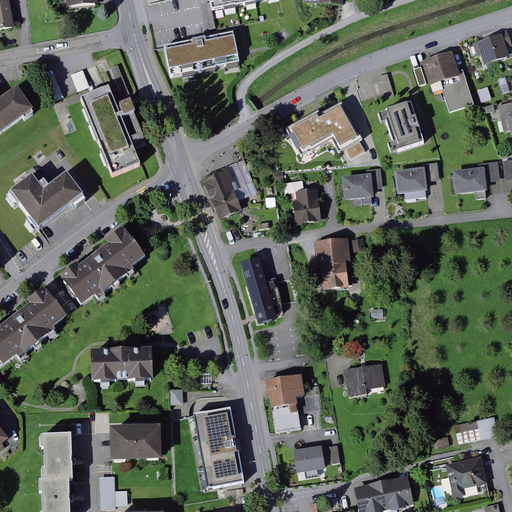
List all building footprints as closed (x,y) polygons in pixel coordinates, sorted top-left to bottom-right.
[(0,0),(0,31),(13,30),(11,0),(0,0)] [(99,0),(61,0),(63,0),(68,0),(70,8),(100,4),(99,0)] [(279,0),(204,0),(208,14),(279,0)] [(511,55),(511,51),(505,33),(480,43),(488,64),(511,55)] [(234,38),(165,50),(170,78),(239,64),(234,38)] [(458,72),(452,54),(424,63),(433,92),(443,88),(450,112),(473,104),(463,71),(458,72)] [(95,83),(102,81),(98,65),(84,69),(90,89),(85,91),(86,95),(97,92),(95,83)] [(118,65),(110,68),(121,93),(129,90),(118,65)] [(426,85),(421,68),(414,70),(419,87),(426,85)] [(78,93),(89,89),(83,71),(72,75),(78,93)] [(394,96),(387,74),(378,77),(385,99),(394,96)] [(50,98),(61,96),(57,75),(46,77),(50,98)] [(488,87),(479,90),(482,102),(492,99),(488,87)] [(121,108),(113,89),(84,101),(116,176),(145,164),(138,148),(150,143),(133,102),(121,108)] [(0,136),(35,110),(19,90),(0,104),(0,136)] [(511,102),(497,106),(504,132),(511,130),(511,131),(511,102)] [(322,114),(319,116),(317,112),(285,129),(301,158),(332,141),(339,154),(346,150),(351,160),(364,153),(358,142),(362,140),(342,104),(322,114)] [(427,144),(415,104),(383,114),(386,124),(391,123),(397,144),(392,145),(395,154),(427,144)] [(498,163),(479,165),(481,183),(491,182),(500,181),(498,163)] [(484,168),(453,171),(455,193),(475,191),(476,199),(485,198),(484,190),(486,190),(484,168)] [(229,170),(205,180),(224,227),(249,217),(229,170)] [(429,172),(401,175),(403,196),(431,193),(429,172)] [(42,229),(85,196),(70,175),(48,192),(37,176),(14,193),(42,229)] [(374,177),(346,180),(348,200),(376,197),(374,177)] [(320,187),(297,191),(302,220),(325,216),(320,187)] [(149,259),(127,231),(65,279),(87,307),(149,259)] [(350,243),(320,244),(321,266),(327,266),(328,291),(359,290),(358,265),(351,266),(350,243)] [(262,259),(241,266),(256,316),(258,322),(279,316),(262,259)] [(70,321),(48,293),(0,330),(0,358),(9,370),(70,321)] [(155,352),(95,354),(96,385),(156,383),(155,352)] [(383,367),(344,373),(349,400),(367,397),(366,392),(386,389),(383,367)] [(299,377),(262,383),(267,411),(270,410),(274,435),(298,431),(293,399),(302,398),(299,377)] [(235,409),(196,416),(209,489),(248,482),(235,409)] [(495,419),(455,428),(459,446),(499,438),(495,419)] [(0,450),(11,442),(0,428),(0,450)] [(163,429),(114,430),(115,463),(164,462),(163,429)] [(74,435),(45,437),(48,483),(40,483),(41,511),(72,511),(71,483),(77,482),(74,435)] [(450,448),(448,439),(436,442),(438,451),(450,448)] [(319,448),(290,453),(294,476),(322,471),(321,467),(339,464),(336,447),(319,450),(319,448)] [(490,489),(484,460),(447,468),(453,496),(490,489)] [(382,511),(415,505),(409,479),(357,491),(362,511),(382,511)]
